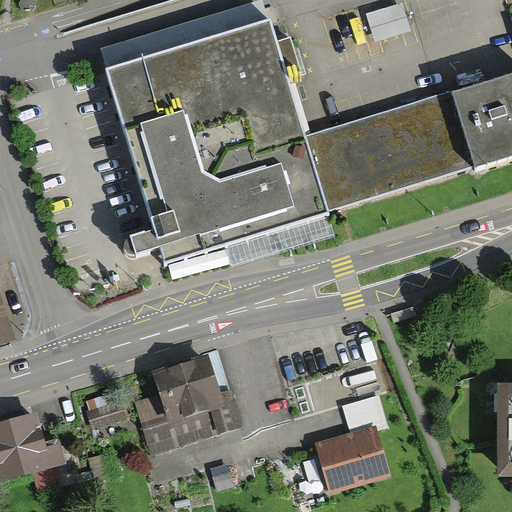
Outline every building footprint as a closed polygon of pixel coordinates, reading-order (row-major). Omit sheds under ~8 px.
[(405,3),(369,12),(376,40),(412,31),(405,3)] [(167,262),(330,212),(309,135),(291,77),(302,74),(291,38),(276,43),(269,19),(106,70),(156,232),(131,239),(136,255),(162,247),(167,262)] [(511,72),(309,135),(330,212),(511,155),(511,72)] [(0,339),(9,336),(0,310),(0,339)] [(151,397),(138,400),(150,452),(235,431),(225,391),(210,395),(202,363),(146,377),(151,397)] [(511,472),(511,388),(501,388),(502,473),(511,472)] [(35,416),(0,425),(0,474),(1,478),(60,463),(55,442),(42,445),(35,416)] [(331,488),(387,474),(374,430),(320,445),(331,488)]
